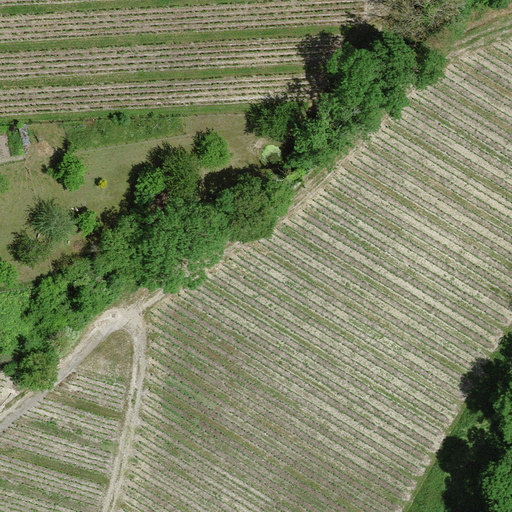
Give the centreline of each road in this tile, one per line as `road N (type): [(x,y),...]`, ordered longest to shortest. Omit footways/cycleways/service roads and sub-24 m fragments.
road 1 (track): [(120,318),(298,200),(441,59),(511,24)]
road 2 (track): [(0,422),(104,324),(134,323),(141,338),(137,384),(110,511)]
